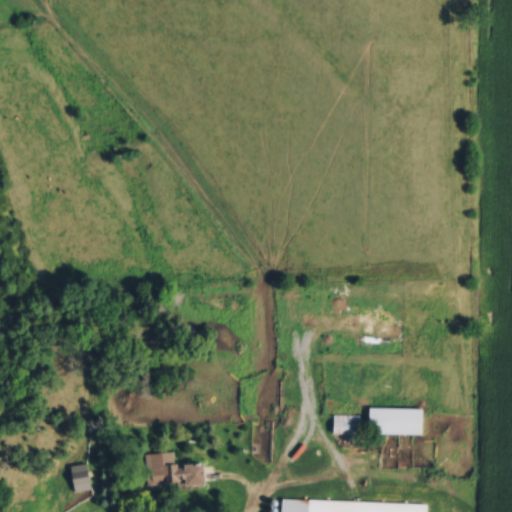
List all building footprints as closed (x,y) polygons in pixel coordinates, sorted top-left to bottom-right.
[(420,406),(363,406),(363,431),(420,431),(420,406)] [(329,432),(358,432),(358,412),(329,412),(329,432)] [(146,482),(201,479),(200,460),(174,461),(173,449),(144,450),(146,482)] [(65,480),(83,480),(83,462),(65,462),(65,480)] [(277,497),(276,511),(424,511),(424,500),(277,497)]
